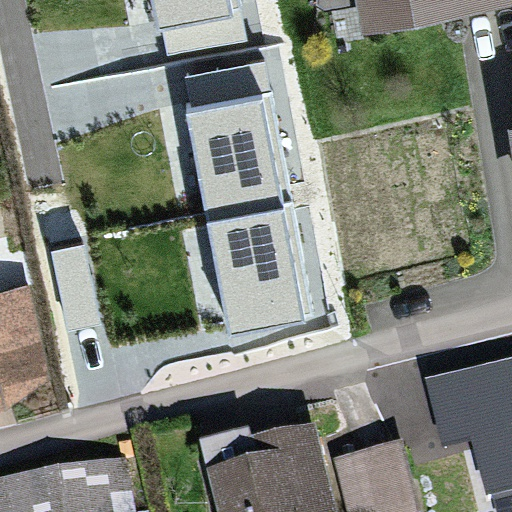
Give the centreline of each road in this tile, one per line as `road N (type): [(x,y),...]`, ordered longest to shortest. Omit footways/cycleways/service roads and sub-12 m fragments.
road 1 (residential): [(0,454),(511,315)]
road 2 (residential): [(43,180),(0,0)]
